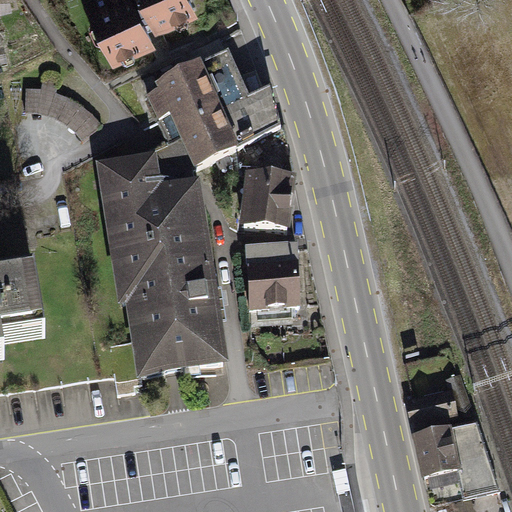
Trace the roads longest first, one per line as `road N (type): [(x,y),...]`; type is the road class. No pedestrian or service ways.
road 1 (primary): [(267,0),(330,182),(403,511)]
road 2 (residential): [(394,0),(453,113),(511,265)]
